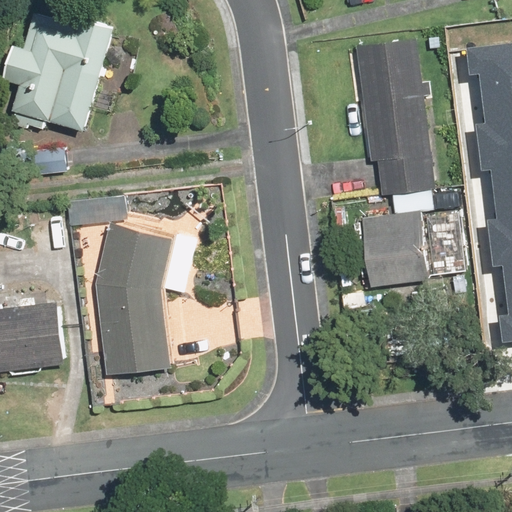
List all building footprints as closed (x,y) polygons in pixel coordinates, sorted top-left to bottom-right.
[(46,118),(83,129),(114,26),(79,15),(77,22),(35,9),(24,46),(11,42),(0,78),(0,80),(18,85),(7,121),(43,131),(46,118)] [(511,305),(504,306),(508,338),(511,337),(511,36),(476,40),(479,65),(488,64),(495,116),(483,118),(489,162),(498,161),(504,210),(492,211),(498,261),(507,259),(511,304),(511,305)] [(381,192),(390,190),(393,211),(359,216),(368,285),(433,276),(424,207),(440,205),(417,37),(357,46),(359,54),(347,56),(354,108),(362,107),(369,164),(377,163),(381,192)] [(65,170),(62,145),(16,150),(19,175),(65,170)] [(121,198),(69,202),(71,223),(123,218),(121,198)] [(457,208),(436,209),(438,246),(459,245),(457,208)] [(170,367),(160,289),(187,292),(196,238),(111,223),(94,280),(106,375),(170,367)] [(0,302),(0,369),(68,361),(59,295),(0,302)]
